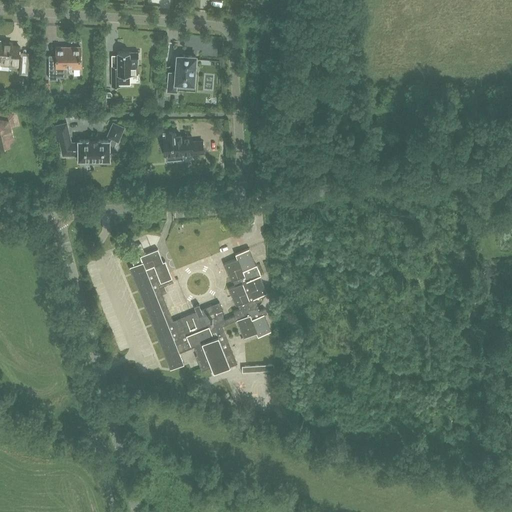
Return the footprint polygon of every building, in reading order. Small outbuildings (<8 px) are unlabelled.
[(1,64),(9,64),(18,65),(19,46),(12,45),(12,43),(0,41),(0,59),(2,60),(1,64)] [(57,67),(66,67),(81,67),(81,47),(56,47),(56,55),(49,55),(49,79),(57,79),(57,67)] [(139,51),(123,52),(118,52),(118,66),(112,66),(112,87),(120,87),(120,84),(126,84),(126,74),(138,74),(137,61),(139,61),(139,51)] [(178,83),(196,84),(197,72),(195,72),(196,56),(183,55),(183,53),(176,52),(175,63),(177,63),(176,70),(173,72),(169,72),(168,91),(177,91),(178,83)] [(50,82),(41,82),(41,94),(50,94),(50,82)] [(0,152),(6,151),(5,145),(9,144),(9,141),(13,140),(9,124),(13,123),(10,113),(0,110),(0,152)] [(67,122),(54,125),(58,141),(60,140),(63,155),(78,155),(78,159),(79,159),(79,160),(88,160),(89,160),(89,162),(99,162),(99,160),(109,160),(110,160),(110,159),(110,152),(112,152),(117,140),(118,141),(124,127),(113,122),(107,136),(112,138),(111,140),(110,140),(109,140),(99,140),(99,139),(98,139),(90,139),(89,139),(89,140),(79,140),(78,140),(78,141),(78,142),(71,142),(67,122)] [(167,138),(164,138),(165,155),(166,161),(185,160),(184,154),(203,153),(202,141),(192,141),(192,136),(181,137),(181,135),(175,135),(175,132),(166,132),(167,138)] [(145,171),(134,172),(135,180),(146,180),(145,171)] [(135,265),(130,266),(133,273),(133,275),(140,290),(140,292),(146,306),(147,308),(153,324),(154,326),(160,341),(160,343),(166,357),(171,369),(185,363),(180,352),(194,347),(198,355),(196,356),(201,367),(202,370),(211,366),(214,372),(238,363),(227,334),(223,325),(237,320),(241,329),(244,337),(258,332),(259,336),(272,331),(272,330),(271,330),(265,314),(268,313),(266,308),(259,310),(258,307),(256,303),(263,301),(261,296),(268,293),(261,276),(262,275),(258,265),(256,265),(250,249),(250,248),(237,254),(238,258),(224,263),(230,277),(231,281),(233,280),(236,286),(229,288),(235,304),(236,305),(238,304),(239,309),(233,311),(235,316),(230,318),(225,320),(223,315),(224,315),(220,302),(208,307),(202,309),(200,304),(199,304),(199,305),(195,307),(195,306),(197,311),(179,318),(173,321),(162,293),(167,291),(165,285),(174,281),(173,278),(173,277),(171,271),(166,260),(164,261),(159,248),(145,253),(141,255),(132,258),(135,265)] [(275,376),(275,370),(274,364),(242,365),(243,372),(268,370),(268,376),(275,376)]
